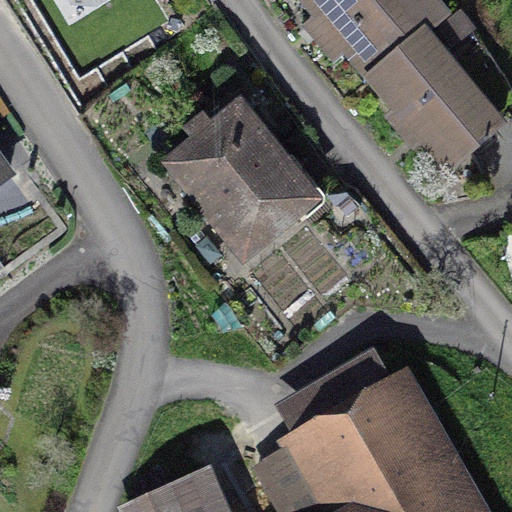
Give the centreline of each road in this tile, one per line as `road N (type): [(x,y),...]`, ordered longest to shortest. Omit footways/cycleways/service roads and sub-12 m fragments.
road 1 (residential): [(94,511),(140,370),(146,317),(139,276),(115,214),(0,39)]
road 2 (residential): [(254,0),(511,329)]
